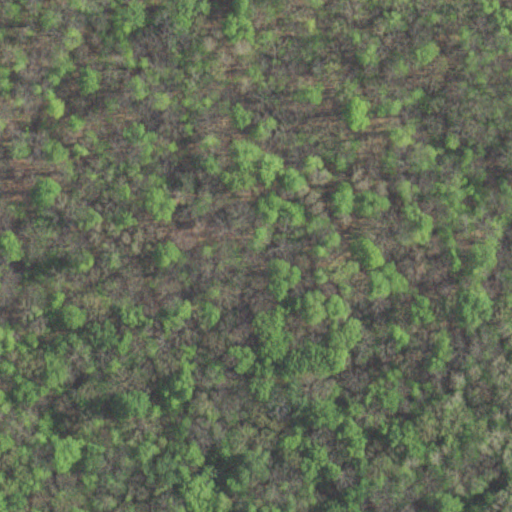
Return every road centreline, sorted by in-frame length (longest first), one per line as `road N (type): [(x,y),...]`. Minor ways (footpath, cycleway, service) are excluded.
road 1 (track): [(0,309),(155,118)]
road 2 (track): [(182,0),(175,67),(155,118)]
